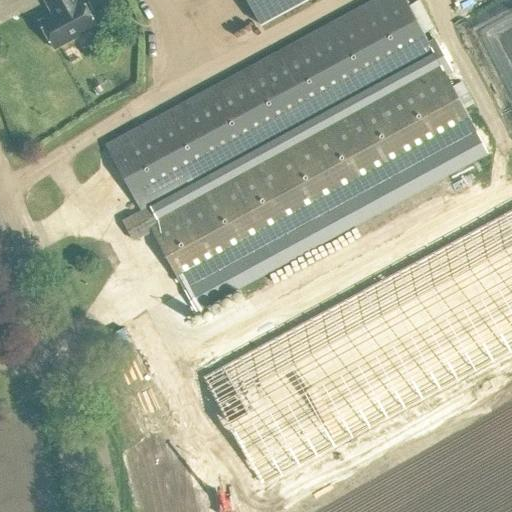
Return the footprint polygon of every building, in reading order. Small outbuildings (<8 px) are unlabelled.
[(41,0),(50,16),(37,23),(53,51),(95,28),(79,0),(41,0)] [(475,132),(440,66),(149,224),(143,211),(433,54),(403,0),(373,0),(106,146),(141,212),(122,222),(133,242),(153,231),(185,289),(226,267),(475,132)] [(245,0),(260,26),(307,0),(245,0)] [(196,310),(487,153),(475,132),(226,267),(185,289),(196,310)] [(511,345),(511,208),(204,375),(262,480),(511,345)]
